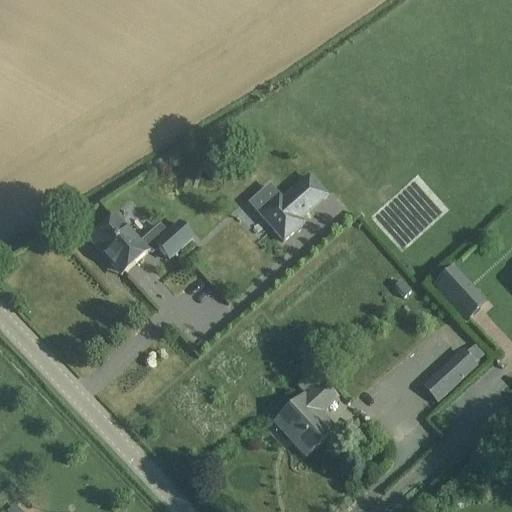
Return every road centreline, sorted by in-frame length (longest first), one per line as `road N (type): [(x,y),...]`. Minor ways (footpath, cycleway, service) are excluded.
road 1 (tertiary): [(179,511),(0,317)]
road 2 (unknown): [(374,511),(511,371)]
